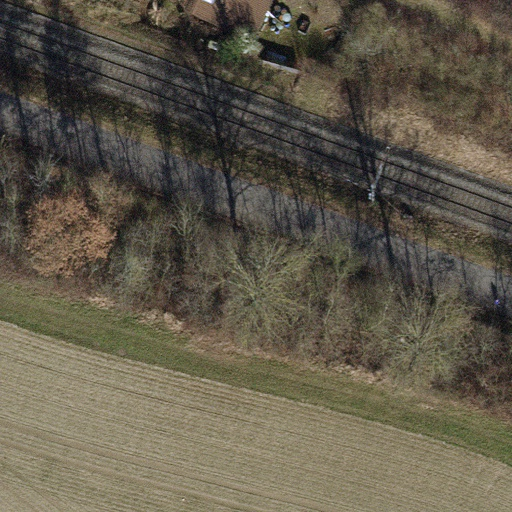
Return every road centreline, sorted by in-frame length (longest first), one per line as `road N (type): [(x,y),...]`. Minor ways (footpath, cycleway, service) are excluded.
road 1 (unclassified): [(0,109),(511,294)]
road 2 (track): [(378,0),(511,56)]
